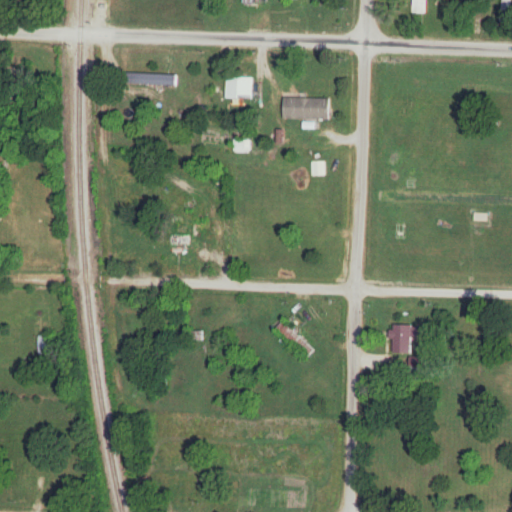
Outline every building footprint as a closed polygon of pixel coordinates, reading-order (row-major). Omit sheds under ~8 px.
[(427,0),(404,0),(405,13),(427,13),(427,0)] [(511,0),(503,0),(502,19),(511,19),(511,0)] [(178,75),(127,75),(127,85),(178,85),(178,75)] [(254,77),(227,77),(227,99),(254,99),(254,77)] [(285,120),(331,120),(331,99),(285,99),(285,120)] [(168,189),(168,179),(124,179),(124,189),(168,189)] [(202,200),(227,200),(227,187),(202,187),(202,200)] [(191,246),(191,228),(169,228),(169,246),(191,246)] [(279,329),(309,357),(315,350),(285,322),(279,329)] [(413,354),(413,326),(391,326),(391,354),(413,354)] [(52,336),(39,336),(39,355),(52,355),(52,336)] [(244,354),(244,385),(252,385),(252,354),(244,354)]
